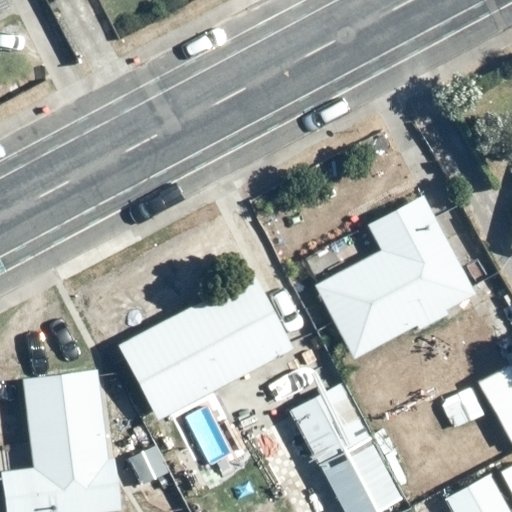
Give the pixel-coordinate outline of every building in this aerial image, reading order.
[(470,298),(418,197),(366,224),(378,247),(311,282),(351,359),(470,298)] [(291,346),(251,273),(116,345),(156,419),(291,346)] [(511,442),(511,362),(476,381),(509,445),(511,442)] [(82,511),(116,506),(92,366),(18,379),(32,466),(0,471),(0,505),(1,511),(82,511)] [(371,511),(399,497),(333,372),(281,399),(341,511),(371,511)] [(483,416),(469,383),(435,398),(449,431),(483,416)] [(505,511),(487,473),(443,495),(450,511),(505,511)]
